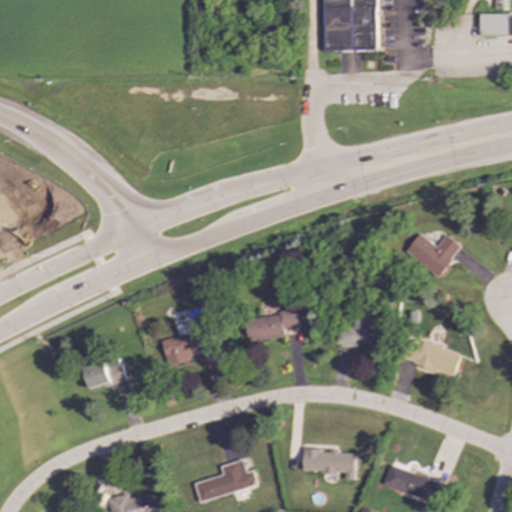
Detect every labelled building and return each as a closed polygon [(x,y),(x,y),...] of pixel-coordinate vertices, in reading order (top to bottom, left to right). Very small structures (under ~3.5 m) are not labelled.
[(323,0),(324,51),(377,51),(376,0),(323,0)] [(479,36),(511,36),(511,15),(479,15),(479,36)] [(436,247),(419,234),(405,252),(438,278),(462,247),(446,235),(436,247)] [(353,328),(338,326),(336,343),(370,349),(376,313),(356,310),(353,328)] [(244,317),(246,342),(284,338),(283,329),(296,327),(294,312),(244,317)] [(160,341),(167,366),(188,360),(186,353),(207,347),(202,330),(194,333),(190,321),(175,326),(178,336),(160,341)] [(460,355),(413,338),(405,360),(452,377),(460,355)] [(125,381),(120,359),(83,367),(88,389),(125,381)] [(355,452),(302,450),(301,472),(345,474),(345,480),(354,480),(355,452)] [(193,483),(199,502),(257,486),(253,471),(246,473),(242,460),(219,467),(222,475),(193,483)] [(430,502),(437,482),(389,465),(382,484),(430,502)] [(109,511),(157,511),(153,493),(128,499),(127,493),(106,499),(109,511)]
